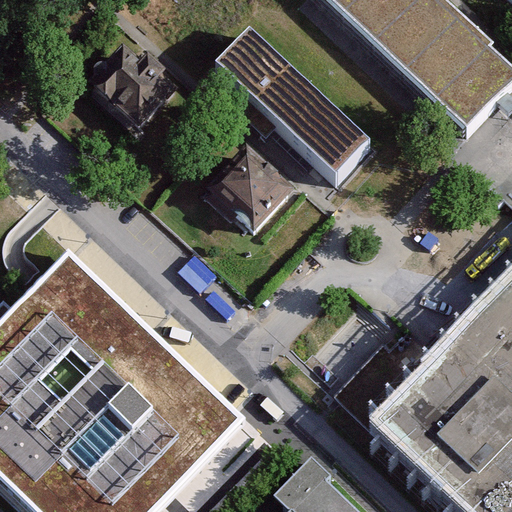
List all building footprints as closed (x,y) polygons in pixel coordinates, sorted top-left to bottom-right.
[(462,148),(511,94),(511,83),(492,65),(497,59),(434,0),(320,0),(313,8),(462,148)] [(252,36),(215,74),(242,99),(276,131),(334,187),(370,149),(252,36)] [(135,156),(174,113),(162,101),(167,96),(147,78),(143,84),(124,67),(84,111),(135,156)] [(276,131),(242,99),(231,111),(266,143),(276,131)] [(255,256),(295,213),(245,167),(205,211),(255,256)] [(0,501),(11,511),(167,511),(244,433),(63,258),(6,315),(0,309),(0,501)] [(511,511),(511,298),(363,457),(421,511),(511,511)] [(313,463),(269,508),(273,511),(356,511),(326,482),(330,479),(313,463)]
